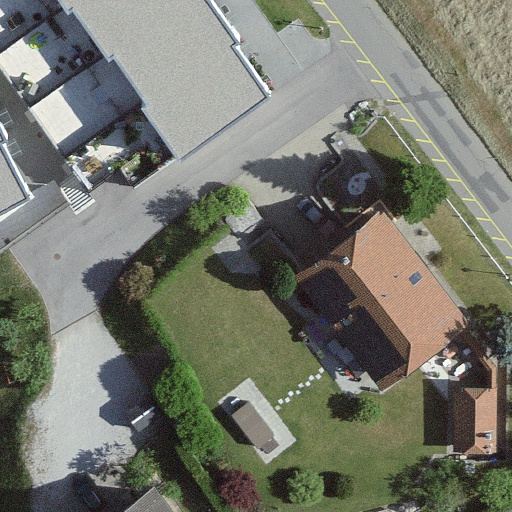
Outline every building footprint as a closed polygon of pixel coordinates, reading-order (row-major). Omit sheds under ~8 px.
[(260,88),(196,0),(67,0),(175,149),(260,88)] [(0,200),(22,189),(0,147),(0,200)] [(292,274),(382,386),(465,319),(375,208),(292,274)] [(490,452),(491,391),(452,390),(451,452),(490,452)] [(172,511),(151,482),(109,511),(172,511)]
